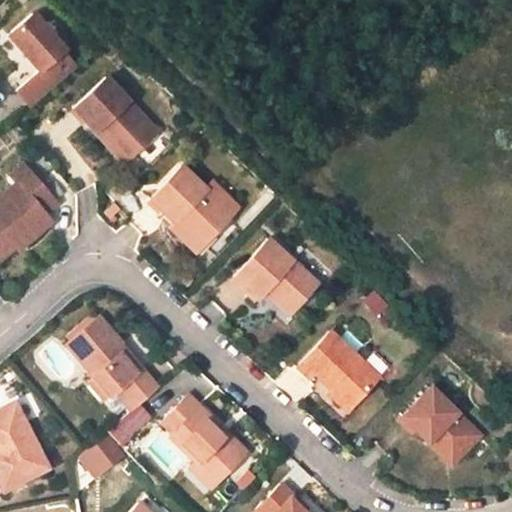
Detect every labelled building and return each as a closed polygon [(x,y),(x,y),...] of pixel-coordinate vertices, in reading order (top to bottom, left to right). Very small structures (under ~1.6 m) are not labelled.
[(30,13),(6,34),(37,69),(14,89),(29,106),(74,66),(60,50),(61,49),(30,13)] [(74,110),(96,134),(102,129),(130,160),(155,134),(104,79),(74,110)] [(102,129),(96,134),(125,165),(130,160),(102,129)] [(44,213),(57,202),(23,163),(9,175),(15,182),(0,196),(0,251),(12,241),(19,235),(26,243),(51,221),(44,213)] [(207,189),(184,166),(152,198),(176,222),(178,219),(185,226),(181,230),(195,243),(208,230),(213,235),(233,214),(207,189)] [(211,185),(207,189),(233,214),(238,210),(211,185)] [(176,222),(171,227),(196,252),(213,235),(208,230),(195,243),(181,230),(185,226),(178,219),(176,222)] [(12,241),(19,248),(26,243),(19,235),(12,241)] [(320,284),(270,239),(235,276),(260,299),(268,291),(292,313),(320,284)] [(373,289),(361,299),(374,314),(386,304),(373,289)] [(118,391),(134,410),(160,389),(143,369),(139,373),(118,349),(124,344),(101,317),(69,345),(113,396),(118,391)] [(332,331),(298,367),(310,379),(315,374),(351,409),(380,378),(332,331)] [(459,460),(482,436),(433,387),(400,420),(412,433),(415,430),(429,443),(436,436),(459,460)] [(216,483),(247,453),(190,395),(162,422),(173,434),(170,436),(195,462),(216,483)] [(19,402),(15,405),(25,425),(29,423),(19,402)] [(129,404),(103,428),(117,444),(144,420),(129,404)] [(15,405),(0,411),(0,448),(4,456),(0,457),(0,482),(4,490),(51,468),(29,423),(25,425),(15,405)] [(73,456),(93,478),(121,452),(101,430),(73,456)] [(459,460),(436,436),(429,443),(452,466),(459,460)] [(216,483),(195,462),(188,467),(210,490),(216,483)] [(301,511),(291,501),(294,498),(281,486),(256,511),(255,511),(301,511)] [(291,501),(301,511),(308,511),(294,498),(291,501)] [(150,511),(140,503),(131,511),(150,511)]
